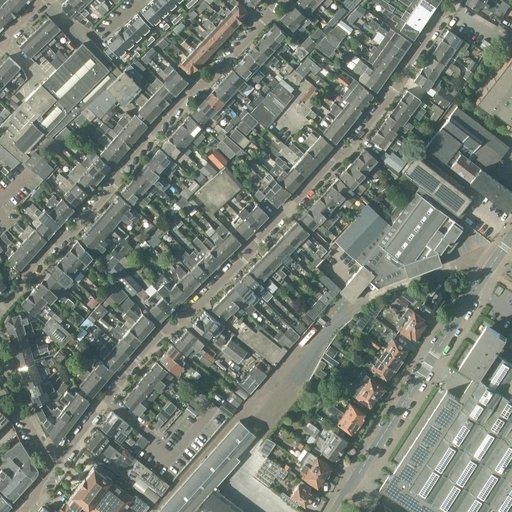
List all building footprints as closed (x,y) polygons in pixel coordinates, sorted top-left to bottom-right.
[(0,0),(15,15),(22,8),(14,0),(0,0)] [(0,0),(0,13),(8,22),(15,15),(0,0)] [(80,21),(84,17),(68,0),(67,0),(62,5),(62,8),(71,18),(76,21),(78,19),(80,21)] [(81,0),(68,0),(84,17),(88,12),(83,6),(86,4),(81,0)] [(94,0),(81,0),(86,4),(99,19),(106,12),(94,0)] [(94,0),(106,12),(108,10),(107,6),(104,2),(106,1),(105,0),(94,0)] [(152,0),(149,4),(161,18),(169,10),(159,0),(152,0)] [(159,0),(169,10),(177,3),(174,0),(159,0)] [(249,13),(247,11),(235,0),(232,0),(230,3),(234,6),(230,10),(241,21),(249,13)] [(302,0),(297,0),(293,4),(312,22),(315,24),(319,20),(309,12),(312,9),(302,0)] [(325,7),(316,0),(302,0),(312,9),(315,6),(321,11),(325,7)] [(352,0),(347,6),(351,10),(360,0),(352,0)] [(373,0),(385,8),(394,14),(419,31),(420,28),(424,22),(424,23),(425,22),(406,9),(403,13),(384,0),(373,0)] [(398,0),(408,6),(406,9),(425,22),(430,14),(409,0),(398,0)] [(409,0),(430,14),(435,6),(425,0),(409,0)] [(502,12),(482,0),(468,0),(467,2),(481,11),(484,7),(499,16),(502,12)] [(482,0),(502,12),(503,12),(505,9),(499,6),(500,5),(492,0),(482,0)] [(214,10),(209,6),(205,1),(197,9),(201,13),(203,11),(207,8),(211,12),(214,10)] [(140,11),(153,26),(154,25),(161,18),(149,4),(141,11),(140,11)] [(312,22),(293,4),(287,11),(304,28),(308,24),(309,25),(312,22)] [(347,10),(343,7),(334,16),(338,20),(347,10)] [(397,23),(395,26),(413,39),(417,33),(419,31),(394,14),(385,8),(382,12),(391,18),(397,23)] [(198,16),(192,9),(187,14),(193,20),(198,16)] [(218,13),(233,29),(241,21),(230,10),(227,14),(222,9),(218,13)] [(308,31),(304,28),(287,11),(280,18),(293,30),(295,27),(301,32),(298,35),(302,38),(308,31)] [(208,19),(226,36),(233,29),(218,13),(216,12),(208,19)] [(0,27),(1,29),(8,22),(0,13),(0,27)] [(138,14),(130,21),(143,35),(150,28),(151,28),(138,13),(137,14),(138,14)] [(352,13),(346,20),(351,24),(355,19),(357,17),(352,13)] [(331,27),(338,20),(334,16),(327,23),(331,27)] [(59,37),(63,33),(49,18),(41,25),(56,40),(59,37)] [(80,23),(84,26),(88,28),(92,24),(88,20),(85,18),(80,23)] [(219,44),(222,40),(226,36),(208,19),(200,26),(219,44)] [(406,51),(412,43),(395,31),(390,28),(388,32),(379,26),(372,20),(369,24),(385,36),(391,40),(406,51)] [(135,42),(137,40),(143,35),(130,21),(122,28),(135,42)] [(353,29),(342,21),(338,26),(347,32),(349,34),(353,29)] [(186,28),(181,22),(173,30),(178,36),(186,28)] [(284,39),(287,35),(275,24),(268,31),(287,49),(289,47),(288,46),(286,44),(288,43),(284,39)] [(34,32),(42,40),(49,47),(56,40),(41,25),(34,32)] [(212,51),(219,44),(200,26),(199,25),(195,29),(204,38),(201,41),(212,51)] [(330,30),(342,39),(347,32),(338,26),(336,25),(330,30)] [(300,44),(301,44),(309,51),(327,34),(321,29),(318,27),(312,34),(311,33),(300,44)] [(114,35),(118,40),(127,50),(135,42),(122,28),(114,35)] [(442,39),(464,54),(467,50),(464,49),(468,44),(448,30),(442,39)] [(261,38),(264,40),(274,50),(278,54),(281,50),(283,52),(284,50),(285,51),(287,49),(268,31),(261,38)] [(49,47),(42,40),(34,32),(27,39),(41,54),(49,47)] [(341,40),(331,33),(325,38),(324,40),(335,48),(341,40)] [(116,55),(119,57),(127,50),(118,40),(114,35),(113,35),(114,36),(106,43),(108,46),(104,50),(104,49),(103,50),(112,59),(112,58),(116,55)] [(379,44),(382,46),(386,49),(400,59),(406,51),(391,40),(385,36),(382,40),(379,44)] [(274,50),(264,40),(261,38),(259,40),(254,46),(273,63),(275,65),(279,61),(270,53),(274,50)] [(41,54),(27,39),(19,46),(34,61),(41,54)] [(168,43),(164,39),(157,44),(162,49),(168,43)] [(193,50),(204,60),(212,51),(201,41),(197,46),(192,41),(190,43),(186,39),(184,41),(190,46),(193,50)] [(436,47),(455,60),(457,56),(462,59),(465,55),(464,54),(442,39),(436,47)] [(324,40),(318,49),(329,57),(335,48),(324,40)] [(72,50),(75,46),(70,41),(67,45),(72,50)] [(190,46),(184,41),(180,45),(186,50),(190,46)] [(55,99),(59,103),(67,111),(72,105),(75,108),(87,96),(84,93),(107,71),(108,70),(83,44),(78,48),(67,58),(63,62),(57,70),(42,85),(55,99)] [(293,53),(295,55),(300,60),(309,51),(301,44),(293,53)] [(373,45),(370,50),(373,53),(394,67),(400,59),(386,49),(382,46),(379,44),(377,47),(373,45)] [(511,45),(505,54),(510,57),(475,101),(490,113),(493,110),(508,123),(506,126),(511,130),(511,45)] [(254,46),(248,53),(260,64),(262,61),(269,67),(273,63),(254,46)] [(431,55),(453,71),(455,72),(457,68),(452,64),(455,60),(436,47),(431,55)] [(145,54),(146,54),(151,60),(158,54),(157,53),(153,49),(153,48),(145,54)] [(197,67),(204,60),(193,50),(186,57),(197,67)] [(63,62),(67,58),(59,51),(56,54),(63,62)] [(257,67),(260,64),(248,53),(241,60),(260,78),(264,73),(257,67)] [(368,60),(375,65),(388,75),(394,67),(373,53),(368,60)] [(142,58),(141,59),(146,64),(151,60),(146,54),(142,58)] [(288,63),(293,68),(300,60),(295,55),(288,63)] [(425,64),(439,73),(441,69),(451,75),(453,71),(431,55),(425,64)] [(20,68),(13,61),(9,56),(2,63),(18,78),(23,83),(26,80),(20,75),(21,74),(18,71),(20,68)] [(190,75),(197,67),(186,57),(179,65),(190,75)] [(318,65),(308,57),(303,63),(313,71),(318,65)] [(106,88),(120,102),(124,106),(132,98),(135,95),(138,91),(142,87),(139,84),(142,81),(140,80),(143,77),(136,70),(141,65),(136,60),(136,59),(135,59),(135,60),(131,64),(131,63),(130,64),(131,64),(126,68),(126,67),(126,68),(122,72),(122,73),(115,79),(106,88)] [(471,59),(468,63),(474,67),(477,63),(471,59)] [(241,60),(234,68),(246,79),(249,76),(258,83),(261,79),(260,78),(241,60)] [(359,60),(356,64),(382,83),(388,75),(375,65),(372,69),(359,60)] [(2,63),(0,65),(0,74),(7,81),(10,79),(14,82),(18,78),(2,63)] [(292,68),(293,68),(288,63),(287,63),(288,64),(281,71),(285,75),(292,68)] [(360,75),(358,78),(363,82),(376,91),(382,83),(356,64),(352,69),(360,75)] [(419,72),(439,86),(440,84),(439,83),(441,80),(436,77),(439,73),(425,64),(419,72)] [(164,65),(161,69),(182,88),(188,82),(173,68),(171,71),(164,65)] [(304,65),(299,71),(304,75),(310,69),(304,65)] [(304,78),(292,68),(285,75),(298,85),(304,78)] [(158,74),(166,81),(164,83),(176,94),(182,88),(161,69),(160,69),(161,70),(158,74)] [(232,70),(225,77),(246,96),(244,93),(250,86),(244,81),(232,70)] [(107,71),(84,93),(87,96),(75,108),(72,105),(67,111),(59,103),(55,99),(42,85),(41,84),(19,107),(16,110),(14,112),(12,114),(0,126),(0,130),(4,133),(0,138),(0,143),(5,148),(20,161),(21,160),(24,163),(36,152),(39,149),(46,143),(52,137),(80,112),(86,107),(106,88),(115,79),(107,71)] [(414,80),(427,90),(429,88),(436,92),(440,86),(439,86),(419,72),(414,80)] [(339,73),(335,78),(346,86),(350,81),(339,73)] [(7,81),(0,74),(0,87),(6,93),(9,89),(4,84),(7,81)] [(225,77),(218,84),(231,96),(234,93),(242,100),(246,96),(225,77)] [(158,78),(151,84),(170,101),(176,94),(164,83),(158,78)] [(459,83),(464,87),(468,81),(463,78),(459,83)] [(273,89),(279,82),(274,79),(268,85),(273,89)] [(367,103),(374,95),(353,79),(348,87),(350,89),(367,103)] [(154,94),(151,97),(163,108),(170,101),(151,84),(149,82),(145,86),(154,94)] [(280,83),(273,91),(288,104),(295,96),(280,83)] [(235,100),(231,96),(218,84),(212,91),(229,107),(235,100)] [(267,95),(271,90),(267,86),(262,91),(267,95)] [(454,96),(449,93),(440,86),(436,92),(431,99),(445,108),(450,102),(454,96)] [(343,97),(361,111),(367,103),(350,89),(348,87),(342,96),(343,97)] [(95,115),(100,119),(106,113),(108,110),(111,107),(114,104),(116,106),(120,102),(106,88),(86,107),(95,115)] [(271,124),(273,121),(288,104),(273,91),(272,90),(267,97),(265,98),(255,110),(251,114),(267,128),(271,124)] [(404,95),(401,99),(423,115),(425,112),(426,110),(418,104),(420,100),(407,90),(404,95)] [(138,91),(135,95),(157,115),(163,108),(151,97),(148,100),(143,94),(138,91)] [(212,91),(205,99),(219,112),(221,109),(228,116),(232,111),(229,107),(212,91)] [(150,121),(157,115),(135,95),(132,98),(141,106),(138,110),(150,121)] [(256,106),(263,99),(259,95),(252,102),(256,106)] [(311,96),(305,103),(311,109),(317,101),(311,96)] [(333,101),(355,118),(361,111),(343,97),(339,102),(335,99),(333,101)] [(223,116),(219,112),(205,99),(198,106),(214,121),(217,123),(223,116)] [(401,99),(395,107),(408,117),(411,114),(419,119),(423,115),(401,99)] [(305,117),(307,114),(311,109),(304,104),(301,101),(295,109),(305,117)] [(348,126),(355,118),(333,101),(329,107),(337,113),(335,115),(348,126)] [(14,112),(16,110),(19,107),(13,102),(9,107),(14,112)] [(251,102),(247,106),(251,111),(256,106),(251,102)] [(443,110),(433,103),(430,107),(435,111),(429,119),(434,122),(443,110)] [(203,124),(207,121),(213,127),(217,123),(214,121),(198,106),(191,113),(203,124)] [(90,121),(95,115),(86,107),(80,112),(81,113),(88,119),(90,121)] [(389,115),(408,129),(410,130),(413,126),(405,120),(408,117),(395,107),(389,115)] [(0,114),(0,115),(4,120),(11,113),(6,108),(0,114)] [(249,113),(245,109),(239,116),(242,119),(249,113)] [(311,109),(307,114),(313,119),(317,114),(311,109)] [(127,111),(123,116),(141,132),(147,125),(134,114),(132,116),(127,111)] [(81,125),(88,119),(81,113),(75,119),(81,125)] [(106,113),(100,119),(104,123),(106,125),(111,129),(113,126),(109,122),(112,118),(106,113)] [(242,120),(253,129),(259,122),(249,113),(242,120)] [(229,122),(230,123),(233,126),(234,127),(242,120),(236,115),(229,122)] [(328,116),(324,120),(342,134),(348,126),(335,115),(332,119),(328,116)] [(389,115),(383,123),(396,133),(400,128),(405,132),(408,129),(389,115)] [(117,122),(118,124),(135,139),(141,132),(123,116),(117,122)] [(189,116),(182,124),(201,141),(205,137),(199,131),(201,128),(189,116)] [(111,129),(106,125),(104,123),(100,119),(99,120),(103,123),(100,127),(105,132),(106,132),(113,138),(111,141),(124,152),(129,145),(112,130),(111,129)] [(326,129),(323,132),(336,142),(342,134),(324,120),(323,119),(319,123),(326,129)] [(252,129),(243,121),(238,127),(246,135),(252,129)] [(394,136),(396,133),(383,123),(377,131),(399,147),(401,144),(402,143),(394,136)] [(118,124),(115,127),(112,130),(129,145),(135,139),(118,124)] [(182,124),(175,131),(189,144),(192,140),(197,145),(201,141),(182,124)] [(66,141),(74,134),(66,127),(59,134),(66,141)] [(224,137),(225,136),(228,133),(222,128),(218,132),(224,137)] [(236,129),(230,136),(239,144),(244,148),(250,141),(245,137),(236,129)] [(186,147),(189,144),(175,131),(169,138),(188,156),(192,151),(186,147)] [(377,131),(371,139),(384,149),(388,145),(392,148),(395,151),(397,149),(399,147),(377,131)] [(311,133),(307,138),(325,154),(332,146),(320,135),(317,139),(311,133)] [(59,134),(53,138),(59,144),(61,145),(66,141),(59,134)] [(102,136),(98,141),(118,158),(124,152),(111,141),(110,143),(102,136)] [(227,136),(222,140),(235,153),(240,148),(227,136)] [(59,144),(53,138),(52,137),(46,143),(53,150),(59,144)] [(102,151),(100,154),(112,165),(118,158),(98,141),(94,137),(90,141),(102,151)] [(169,138),(162,146),(175,158),(181,163),(184,160),(186,162),(190,158),(188,156),(169,138)] [(310,147),(307,150),(318,161),(325,154),(307,138),(304,141),(310,147)] [(235,153),(222,140),(216,145),(229,159),(235,153)] [(290,162),(294,165),(305,176),(312,169),(293,151),(288,147),(281,141),(278,144),(283,149),(282,149),(293,159),(290,162)] [(54,152),(53,150),(46,143),(39,149),(43,153),(46,150),(52,155),(54,152)] [(312,169),(318,161),(307,150),(304,154),(300,150),(292,143),(288,147),(293,151),(312,169)] [(410,156),(416,148),(411,144),(405,151),(405,152),(410,156)] [(210,150),(204,145),(201,149),(206,154),(210,150)] [(80,152),(86,157),(105,173),(111,167),(92,151),(89,147),(85,151),(83,149),(80,152)] [(0,157),(13,168),(20,161),(5,148),(0,153),(0,157)] [(159,149),(153,156),(172,174),(175,170),(169,164),(172,160),(159,149)] [(364,149),(358,156),(378,174),(382,170),(380,168),(374,163),(376,161),(364,149)] [(219,167),(226,161),(215,150),(209,156),(219,167)] [(398,171),(410,156),(405,152),(400,158),(391,151),(389,155),(384,151),(380,157),(390,166),(398,171)] [(37,174),(43,180),(53,168),(47,163),(48,162),(36,152),(24,163),(37,174)] [(414,154),(401,172),(458,215),(471,198),(414,154)] [(153,156),(146,164),(159,175),(162,171),(167,175),(171,179),(174,175),(172,174),(153,156)] [(358,156),(352,162),(364,174),(367,171),(374,178),(378,174),(358,156)] [(80,164),(99,180),(105,173),(86,157),(80,164)] [(209,180),(218,172),(204,158),(196,166),(201,172),(203,174),(209,180)] [(276,162),(277,163),(299,183),(305,176),(294,165),(291,169),(287,165),(287,164),(287,163),(285,161),(284,163),(279,158),(276,162)] [(73,169),(94,187),(99,180),(80,164),(79,162),(73,169)] [(364,174),(352,162),(346,169),(365,187),(372,181),(364,174)] [(270,171),(280,180),(292,191),(299,183),(277,163),(270,171)] [(146,164),(140,171),(166,195),(170,190),(165,186),(160,182),(163,178),(159,175),(146,164)] [(398,171),(390,166),(386,171),(396,179),(401,174),(398,171)] [(214,213),(218,210),(237,193),(236,192),(241,189),(244,187),(226,167),(215,176),(194,193),(214,213)] [(67,175),(76,183),(87,194),(94,187),(73,169),(67,175)] [(352,188),(352,187),(359,194),(362,192),(365,187),(346,169),(339,176),(352,188)] [(166,195),(140,171),(134,178),(153,195),(156,192),(163,198),(166,195)] [(195,178),(197,180),(202,185),(208,180),(203,175),(203,174),(201,172),(195,178)] [(269,173),(265,177),(269,181),(267,183),(269,185),(270,186),(272,188),(284,199),(290,193),(278,182),(275,179),(269,173)] [(61,182),(82,200),(87,194),(76,183),(74,185),(67,180),(61,174),(60,174),(57,178),(61,182)] [(338,177),(332,184),(351,202),(354,199),(347,192),(350,189),(338,177)] [(153,195),(134,178),(127,185),(147,203),(151,199),(150,198),(153,195)] [(386,183),(382,179),(376,185),(380,189),(386,183)] [(261,191),(263,193),(265,195),(277,206),(282,201),(284,199),(272,188),(270,186),(269,185),(267,183),(264,180),(264,181),(261,183),(265,187),(261,191)] [(67,192),(64,195),(64,196),(76,207),(82,200),(61,182),(59,185),(67,192)] [(186,187),(193,194),(200,186),(195,182),(192,185),(190,183),(186,187)] [(350,204),(351,202),(332,184),(325,190),(342,207),(345,204),(348,207),(350,205),(350,204)] [(147,203),(127,185),(121,192),(133,204),(137,200),(144,207),(147,203)] [(187,200),(193,194),(186,187),(180,193),(187,200)] [(390,191),(389,190),(386,187),(383,190),(382,191),(386,195),(390,191)] [(419,188),(416,191),(403,209),(398,215),(396,217),(394,221),(439,253),(441,250),(442,251),(443,251),(445,252),(446,252),(447,252),(448,251),(449,251),(450,250),(451,249),(469,226),(456,216),(419,188)] [(40,192),(37,190),(36,191),(35,189),(32,192),(33,194),(31,197),(33,199),(40,192)] [(259,189),(254,194),(260,201),(265,195),(263,193),(261,191),(259,189)] [(325,190),(319,197),(339,216),(343,212),(340,209),(342,207),(325,190)] [(54,194),(49,200),(67,216),(73,210),(61,199),(59,201),(56,198),(57,197),(54,194)] [(128,211),(131,207),(118,196),(112,203),(133,222),(137,218),(128,211)] [(196,196),(189,202),(196,210),(203,203),(196,196)] [(319,197),(313,204),(325,215),(333,223),(339,216),(319,197)] [(61,224),(67,216),(49,200),(45,205),(51,210),(49,213),(61,224)] [(396,217),(398,215),(403,209),(394,202),(389,208),(393,211),(391,213),(396,217)] [(112,203),(105,210),(119,222),(122,219),(129,226),(133,222),(112,203)] [(175,203),(169,210),(173,213),(174,214),(175,214),(181,208),(175,203)] [(194,208),(188,203),(182,209),(187,214),(194,208)] [(364,261),(390,226),(385,221),(366,203),(366,204),(364,205),(360,210),(356,214),(358,216),(354,219),(338,236),(354,251),(364,261)] [(250,212),(260,223),(267,216),(256,205),(253,208),(249,204),(245,207),(250,212)] [(333,223),(325,215),(313,204),(307,211),(326,229),(330,226),(333,223)] [(48,238),(55,230),(37,215),(34,212),(31,209),(28,207),(25,211),(27,212),(26,214),(30,217),(34,221),(32,223),(48,238)] [(260,223),(250,212),(245,207),(238,215),(239,216),(243,220),(253,230),(260,223)] [(184,212),(181,208),(175,214),(179,218),(184,212)] [(39,213),(37,215),(55,230),(61,224),(49,213),(45,210),(40,214),(39,213)] [(113,229),(122,237),(125,240),(129,236),(116,225),(119,222),(105,210),(99,217),(113,229)] [(164,215),(168,218),(173,213),(169,210),(164,215)] [(312,229),(315,226),(326,236),(329,232),(326,229),(307,211),(301,217),(312,229)] [(390,226),(394,221),(396,217),(391,213),(385,221),(390,226)] [(175,214),(174,214),(169,220),(174,225),(178,229),(184,223),(179,218),(175,214)] [(153,222),(158,227),(165,220),(160,215),(153,222)] [(231,223),(246,237),(253,230),(243,220),(239,216),(231,223)] [(99,217),(93,224),(106,236),(113,229),(99,217)] [(169,220),(163,227),(167,232),(174,225),(169,220)] [(296,221),(290,228),(308,246),(311,242),(305,236),(308,233),(296,221)] [(441,263),(438,255),(439,253),(394,221),(390,226),(364,261),(362,264),(363,264),(340,291),(351,301),(360,291),(361,292),(365,288),(363,287),(369,281),(378,288),(385,285),(441,263)] [(93,224),(86,231),(105,248),(107,246),(108,247),(110,245),(104,239),(106,236),(93,224)] [(155,228),(150,224),(144,230),(149,235),(155,228)] [(217,232),(234,249),(240,243),(222,224),(216,230),(217,232)] [(22,232),(39,248),(46,240),(34,229),(34,230),(28,225),(24,230),(22,232)] [(167,232),(163,227),(161,225),(154,232),(160,238),(167,232)] [(290,228),(283,235),(300,251),(302,248),(305,251),(307,248),(310,250),(311,249),(308,246),(290,228)] [(146,233),(141,229),(136,235),(140,239),(146,233)] [(102,252),(105,248),(86,231),(80,238),(94,250),(97,247),(102,252)] [(22,243),(33,254),(39,248),(22,232),(18,236),(23,241),(22,243)] [(211,238),(216,243),(228,255),(234,249),(217,232),(211,238)] [(3,240),(10,246),(27,262),(33,254),(22,243),(21,243),(18,240),(14,244),(12,242),(8,239),(7,236),(4,233),(0,236),(2,240),(3,240)] [(296,254),(300,251),(283,235),(276,242),(297,262),(301,258),(296,254)] [(133,249),(127,243),(128,242),(125,240),(122,237),(118,241),(124,246),(121,249),(127,254),(132,250),(133,249)] [(202,249),(199,252),(214,268),(221,262),(202,242),(197,237),(194,241),(198,245),(202,249)] [(221,262),(228,255),(216,243),(215,245),(207,237),(202,242),(221,262)] [(78,241),(71,248),(89,265),(93,260),(95,258),(94,256),(78,241)] [(140,245),(141,247),(145,250),(149,246),(144,241),(140,245)] [(283,260),(287,264),(289,262),(292,265),(298,270),(302,267),(297,262),(276,242),(269,249),(282,262),(283,260)] [(319,255),(321,257),(327,251),(320,244),(317,248),(319,249),(315,252),(319,255)] [(20,269),(27,262),(10,246),(8,248),(9,249),(5,254),(9,257),(8,258),(20,269)] [(140,247),(134,252),(142,260),(147,254),(140,247)] [(71,248),(69,250),(64,256),(81,272),(89,265),(71,248)] [(111,254),(114,256),(119,261),(125,256),(127,254),(121,249),(118,253),(114,250),(111,254)] [(208,274),(214,268),(199,252),(197,250),(195,252),(194,251),(190,255),(208,274)] [(281,269),(284,266),(279,262),(280,261),(269,250),(262,257),(282,277),(283,278),(286,274),(281,269)] [(186,251),(181,256),(184,259),(182,261),(201,281),(208,274),(190,255),(186,251)] [(322,259),(321,257),(319,255),(312,263),(315,266),(322,259)] [(64,256),(57,264),(74,280),(81,272),(64,256)] [(104,267),(109,271),(119,263),(118,261),(119,261),(114,256),(111,260),(105,266),(106,266),(105,266),(104,267)] [(125,257),(119,263),(127,271),(133,265),(130,262),(125,257)] [(262,257),(255,264),(267,276),(270,273),(274,277),(278,281),(282,277),(262,257)] [(142,287),(127,271),(119,263),(109,271),(120,283),(133,296),(137,293),(142,288),(142,287)] [(74,280),(57,264),(50,271),(63,283),(67,279),(71,283),(74,280)] [(272,281),(267,276),(255,264),(248,272),(265,288),(272,281)] [(175,269),(175,270),(193,289),(194,288),(200,282),(189,271),(186,273),(179,266),(178,266),(175,269)] [(175,270),(172,273),(179,280),(176,283),(187,294),(193,289),(175,270)] [(155,275),(154,275),(156,278),(161,282),(180,302),(181,301),(187,294),(176,283),(174,285),(173,286),(160,272),(158,271),(155,275)] [(248,272),(241,279),(252,290),(253,289),(258,293),(261,293),(266,289),(265,288),(248,272)] [(49,273),(41,281),(59,297),(64,302),(70,307),(75,303),(69,298),(67,299),(62,294),(66,289),(49,273)] [(156,278),(153,281),(157,285),(160,288),(157,290),(174,308),(174,307),(180,302),(161,282),(156,278)] [(113,289),(119,283),(115,279),(109,286),(113,289)] [(241,279),(233,286),(250,303),(252,305),(256,300),(259,298),(251,291),(252,290),(241,279)] [(41,281),(35,288),(48,300),(52,304),(55,301),(59,297),(41,281)] [(108,285),(102,292),(103,292),(107,296),(113,289),(109,286),(108,285)] [(334,285),(328,292),(333,297),(339,290),(334,285)] [(250,303),(233,286),(227,293),(244,310),(249,315),(252,313),(256,308),(252,305),(250,303)] [(119,287),(110,297),(116,303),(119,306),(125,301),(121,298),(125,294),(119,287)] [(312,291),(319,297),(323,293),(315,287),(312,291)] [(401,294),(400,296),(413,306),(422,294),(414,287),(411,288),(400,293),(401,294)] [(35,288),(28,296),(46,312),(50,307),(45,303),(48,300),(35,288)] [(142,288),(137,293),(142,298),(144,300),(149,295),(147,293),(142,288)] [(431,313),(433,314),(446,296),(445,294),(445,291),(442,289),(440,290),(440,291),(436,288),(429,298),(427,296),(420,305),(431,313)] [(155,292),(150,297),(167,314),(174,308),(157,290),(155,292)] [(326,306),(333,297),(328,292),(327,292),(325,290),(318,298),(326,306)] [(107,296),(103,292),(97,298),(102,302),(107,296)] [(220,302),(237,318),(238,317),(237,316),(239,313),(240,314),(244,310),(227,293),(220,300),(220,301),(220,302)] [(46,312),(28,296),(21,303),(34,315),(37,311),(42,315),(43,314),(46,312)] [(413,306),(400,296),(396,301),(409,311),(413,306)] [(86,304),(92,309),(98,302),(96,300),(93,297),(86,304)] [(116,303),(110,297),(103,304),(106,307),(108,304),(111,307),(116,303)] [(150,297),(144,303),(160,321),(167,314),(150,297)] [(319,313),(326,306),(318,298),(312,305),(319,313)] [(379,301),(364,309),(372,314),(375,317),(383,304),(379,301)] [(218,302),(212,308),(223,320),(226,317),(233,322),(237,318),(220,302),(219,302),(218,302)] [(108,312),(99,305),(94,311),(98,315),(99,314),(102,318),(108,312)] [(313,320),(319,313),(312,305),(306,312),(313,320)] [(46,312),(56,321),(59,324),(60,323),(63,320),(51,309),(50,307),(46,312)] [(149,330),(154,324),(142,314),(139,317),(130,309),(126,313),(146,331),(148,329),(149,330)] [(350,322),(354,325),(360,330),(372,314),(364,309),(355,321),(352,318),(350,322)] [(98,315),(94,311),(88,318),(93,322),(98,315)] [(205,311),(199,319),(223,338),(225,336),(219,332),(224,326),(205,311)] [(421,331),(427,323),(423,320),(424,319),(413,311),(406,320),(421,331)] [(22,312),(20,313),(10,316),(8,315),(4,321),(6,323),(5,324),(5,327),(7,327),(23,323),(23,324),(31,322),(34,320),(29,316),(27,317),(22,312)] [(49,320),(45,324),(50,328),(56,321),(46,312),(43,314),(49,320)] [(126,320),(123,324),(141,340),(147,333),(145,332),(146,331),(126,313),(123,317),(126,320)] [(397,329),(399,330),(410,338),(411,337),(415,339),(421,331),(406,320),(401,317),(396,324),(399,326),(397,329)] [(86,320),(82,325),(87,329),(93,322),(88,318),(86,320)] [(107,328),(110,325),(101,318),(99,320),(107,328)] [(198,318),(193,325),(212,340),(220,346),(224,342),(226,340),(223,338),(199,319),(198,318)] [(42,327),(61,348),(73,335),(60,323),(59,324),(56,321),(50,328),(45,324),(42,327)] [(307,327),(301,321),(295,327),(301,333),(307,327)] [(7,327),(10,337),(33,330),(31,322),(23,324),(23,323),(7,327)] [(136,345),(141,340),(123,324),(121,327),(118,324),(115,327),(134,345),(135,344),(136,345)] [(246,325),(237,336),(265,358),(274,365),(287,349),(286,349),(257,324),(253,330),(252,330),(246,325)] [(389,474),(381,487),(418,511),(509,511),(511,511),(511,349),(505,345),(506,343),(504,342),(508,337),(487,324),(460,365),(475,374),(466,388),(460,398),(447,390),(392,476),(389,474)] [(119,340),(116,343),(123,349),(128,354),(134,348),(132,347),(134,345),(115,327),(112,326),(108,330),(119,340)] [(284,334),(294,343),(300,336),(290,326),(284,334)] [(96,336),(97,337),(100,334),(95,329),(92,333),(96,336)] [(200,346),(203,343),(187,329),(181,337),(212,363),(216,359),(200,346)] [(10,337),(13,346),(29,341),(28,337),(34,335),(34,333),(33,330),(10,337)] [(288,349),(294,343),(284,334),(278,340),(288,349)] [(209,367),(212,363),(181,337),(174,344),(191,358),(196,352),(201,356),(199,359),(203,361),(209,367)] [(237,362),(247,349),(231,337),(221,350),(237,362)] [(123,360),(128,354),(123,349),(116,343),(111,338),(104,345),(121,360),(122,359),(123,360)] [(336,338),(332,344),(338,349),(343,343),(336,338)] [(408,349),(393,338),(386,348),(401,359),(408,349)] [(372,345),(377,349),(381,345),(375,340),(372,345)] [(29,341),(13,346),(16,356),(46,347),(48,347),(47,344),(38,346),(37,343),(30,345),(29,341)] [(80,342),(76,347),(82,352),(87,347),(80,342)] [(99,355),(115,369),(122,361),(121,360),(104,345),(100,349),(102,351),(99,355)] [(184,355),(183,354),(172,345),(166,352),(186,369),(189,365),(181,359),(184,355)] [(331,346),(327,352),(334,357),(338,351),(331,346)] [(46,347),(16,356),(18,365),(35,360),(34,356),(47,352),(46,347)] [(386,348),(378,359),(393,370),(394,369),(395,369),(399,365),(398,364),(401,359),(386,348)] [(64,357),(59,351),(54,357),(58,362),(59,363),(64,357)] [(166,352),(160,359),(166,364),(172,369),(175,366),(184,374),(185,375),(189,379),(192,375),(188,371),(186,369),(166,352)] [(113,371),(95,355),(91,359),(97,364),(94,368),(106,379),(112,373),(111,372),(112,370),(113,371)] [(19,367),(23,377),(45,369),(45,367),(58,362),(54,357),(52,359),(45,360),(46,363),(44,363),(43,360),(19,367)] [(363,364),(386,380),(393,370),(378,359),(374,363),(372,362),(371,364),(366,360),(363,364)] [(320,360),(313,373),(323,379),(326,375),(321,371),(326,363),(320,360)] [(23,377),(27,386),(43,379),(48,378),(49,376),(46,368),(59,363),(58,362),(45,367),(45,369),(23,377)] [(156,362),(150,370),(166,384),(167,383),(166,382),(172,375),(168,371),(167,372),(156,362)] [(101,386),(106,379),(94,368),(90,372),(85,366),(81,371),(98,386),(99,385),(101,386)] [(258,384),(266,375),(254,366),(247,374),(258,383),(258,384)] [(150,370),(143,378),(154,387),(159,391),(162,387),(163,388),(166,384),(150,370)] [(80,384),(92,395),(98,389),(97,387),(98,386),(81,371),(77,375),(83,381),(80,384)] [(250,392),(258,383),(247,374),(239,384),(242,386),(250,392)] [(154,387),(143,378),(136,385),(153,399),(159,392),(159,391),(154,387)] [(383,390),(383,389),(384,388),(370,378),(366,383),(362,380),(359,384),(377,397),(379,393),(381,393),(383,390)] [(44,382),(43,379),(27,386),(31,395),(53,385),(51,380),(44,382)] [(64,382),(58,390),(63,394),(69,386),(64,382)] [(350,393),(370,407),(370,406),(372,406),(373,403),(374,402),(377,397),(359,384),(357,383),(350,393)] [(55,391),(53,385),(31,395),(29,395),(34,407),(35,407),(38,406),(50,397),(49,393),(55,391)] [(136,385),(130,393),(145,406),(151,400),(152,401),(153,399),(136,385)] [(58,390),(51,399),(57,403),(63,394),(58,390)] [(64,395),(83,409),(89,401),(76,391),(73,395),(66,390),(64,394),(64,395)] [(140,412),(145,406),(130,393),(123,400),(132,409),(135,412),(136,412),(140,415),(142,417),(144,414),(142,413),(140,412)] [(335,401),(326,394),(323,398),(332,405),(335,401)] [(64,407),(77,416),(81,411),(83,409),(64,395),(61,398),(67,403),(64,407)] [(243,401),(236,396),(231,403),(237,408),(243,401)] [(346,430),(351,434),(353,430),(354,431),(355,429),(357,428),(358,427),(358,425),(359,424),(343,412),(332,405),(323,398),(319,403),(327,408),(326,411),(336,418),(334,421),(346,430)] [(226,400),(220,408),(230,416),(236,408),(226,400)] [(177,407),(170,401),(167,404),(168,405),(164,410),(170,414),(173,411),(177,407)] [(362,421),(362,419),(364,417),(363,417),(365,414),(348,401),(344,406),(346,407),(343,412),(359,424),(360,423),(361,422),(362,421)] [(56,420),(53,423),(65,432),(71,424),(52,410),(51,411),(49,409),(46,405),(43,408),(47,412),(46,413),(56,420)] [(189,406),(185,410),(187,412),(194,418),(198,413),(189,406)] [(50,433),(51,435),(55,441),(58,441),(65,432),(53,423),(47,418),(41,407),(36,409),(35,409),(42,423),(43,422),(46,426),(47,428),(46,428),(49,433),(50,433)] [(52,410),(71,424),(77,416),(64,407),(61,411),(56,407),(54,410),(53,409),(52,410)] [(0,422),(2,424),(8,417),(0,408),(0,422)] [(170,414),(164,410),(162,408),(157,415),(160,418),(164,422),(170,414)] [(112,411),(106,419),(124,433),(129,425),(112,411)] [(153,426),(158,429),(164,422),(160,418),(153,426)] [(127,435),(124,433),(106,419),(100,426),(121,443),(127,435)] [(246,511),(214,487),(239,459),(237,457),(256,435),(255,435),(248,428),(239,421),(206,458),(205,457),(201,462),(202,463),(157,511),(246,511)] [(312,444),(334,461),(335,460),(337,459),(339,457),(338,455),(339,455),(342,451),(313,430),(306,425),(303,429),(311,435),(316,438),(312,444)] [(315,426),(313,430),(342,451),(344,448),(344,447),(346,447),(348,444),(347,442),(348,441),(333,430),(332,431),(329,428),(325,434),(315,426)] [(97,429),(91,437),(109,450),(111,451),(110,452),(112,454),(116,450),(106,442),(107,441),(109,438),(97,429)] [(136,442),(143,447),(149,440),(142,435),(136,442)] [(91,437),(85,444),(97,453),(100,450),(105,454),(107,453),(109,454),(110,452),(111,451),(109,450),(91,437)] [(267,437),(258,449),(267,456),(276,444),(267,437)] [(32,460),(20,441),(16,443),(2,453),(5,458),(9,455),(13,460),(14,462),(23,469),(32,460)] [(304,463),(324,478),(325,477),(326,477),(328,474),(328,473),(331,468),(305,448),(298,459),(304,463)] [(130,468),(137,459),(135,458),(129,452),(125,457),(116,450),(112,454),(117,457),(130,468)] [(5,458),(2,453),(1,454),(0,454),(0,461),(14,474),(27,485),(33,478),(23,469),(14,462),(13,460),(9,455),(5,458)] [(254,474),(257,476),(269,486),(275,477),(282,481),(288,472),(283,468),(266,456),(256,471),(256,472),(254,474)] [(130,468),(126,473),(136,481),(139,477),(147,467),(146,467),(137,459),(130,468)] [(33,478),(37,473),(37,469),(32,460),(23,469),(33,478)] [(14,474),(0,461),(0,474),(20,492),(22,491),(24,491),(26,488),(26,486),(27,485),(14,474)] [(303,477),(317,488),(320,483),(322,483),(324,480),(324,479),(324,478),(304,463),(300,469),(305,473),(303,477)] [(291,470),(292,468),(286,464),(283,468),(288,472),(295,477),(297,475),(291,470)] [(109,472),(100,465),(97,469),(93,467),(85,478),(84,477),(79,484),(80,484),(71,495),(72,495),(83,504),(82,506),(87,510),(88,508),(92,511),(140,511),(147,504),(135,494),(133,496),(111,480),(114,475),(109,471),(109,472)] [(161,495),(169,485),(147,467),(139,477),(136,481),(133,485),(148,498),(155,503),(161,495)] [(1,489),(13,500),(14,499),(16,499),(18,497),(18,495),(20,492),(0,474),(0,488),(1,489)] [(299,484),(290,496),(305,507),(308,502),(310,500),(311,501),(313,498),(313,496),(314,495),(309,491),(311,488),(301,481),(299,484)] [(11,505),(10,503),(0,493),(0,506),(5,511),(11,505)] [(83,504),(72,495),(67,502),(67,501),(65,504),(64,503),(58,511),(59,511),(85,511),(87,510),(82,506),(83,504)]
